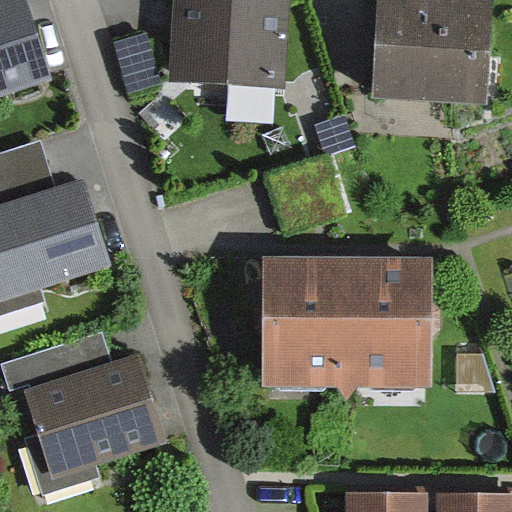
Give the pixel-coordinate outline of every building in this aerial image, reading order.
[(282,0),(176,0),(175,92),(280,94),(282,0)] [(16,4),(0,8),(0,99),(42,87),(16,4)] [(487,14),(379,11),(376,104),(484,107),(487,14)] [(274,176),(283,230),(346,218),(337,165),(274,176)] [(78,194),(0,218),(0,303),(103,271),(78,194)] [(347,280),(271,280),(271,389),(347,389),(347,280)] [(423,280),(347,280),(347,389),(423,389),(423,280)] [(135,363),(25,399),(52,480),(162,444),(135,363)] [(421,511),(421,501),(347,501),(347,511),(421,511)] [(509,511),(509,502),(435,502),(434,511),(509,511)]
